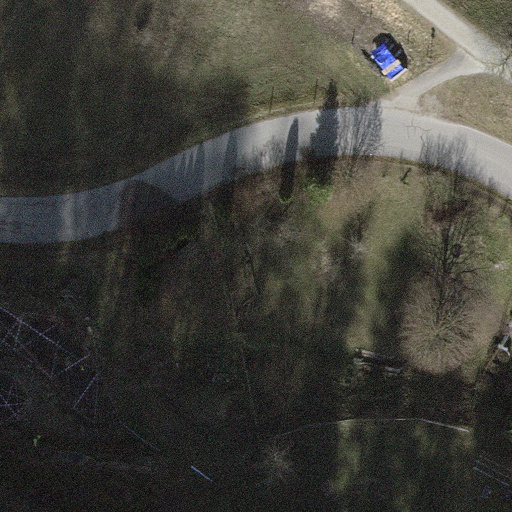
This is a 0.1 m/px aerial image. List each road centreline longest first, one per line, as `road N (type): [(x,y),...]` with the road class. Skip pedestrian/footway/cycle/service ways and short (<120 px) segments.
road 1 (track): [(511,168),(439,142),(341,128),(257,143),(96,220),(0,220)]
road 2 (track): [(341,128),(493,54)]
